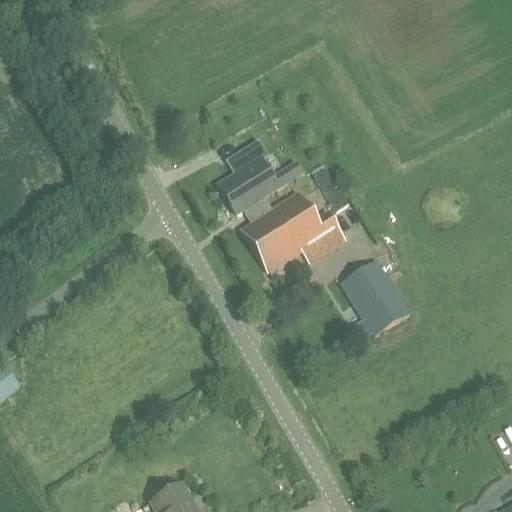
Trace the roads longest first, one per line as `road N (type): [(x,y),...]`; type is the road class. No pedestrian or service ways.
road 1 (unclassified): [(341,511),(169,217)]
road 2 (unclassified): [(169,217),(40,0)]
road 3 (unclassified): [(0,342),(169,217)]
